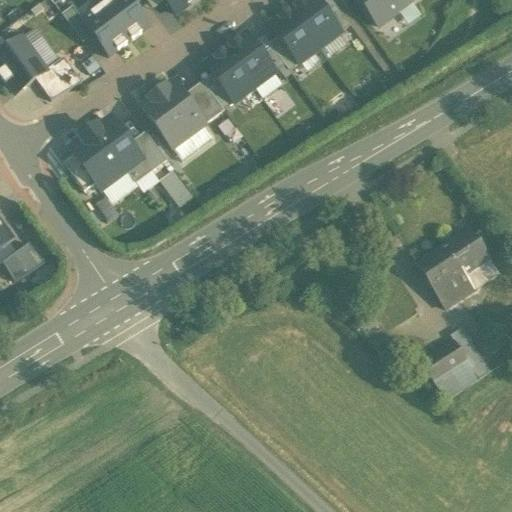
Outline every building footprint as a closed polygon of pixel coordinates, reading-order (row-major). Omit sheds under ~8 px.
[(134,8),(127,0),(110,0),(101,7),(129,45),(149,29),(134,8)] [(165,3),(163,0),(142,0),(143,1),(152,12),(165,3)] [(163,0),(165,3),(176,17),(198,0),(163,0)] [(313,0),(309,0),(292,13),(320,52),(341,37),(313,0)] [(356,0),(377,28),(378,27),(379,29),(398,15),(397,13),(411,3),(408,0),(356,0)] [(129,45),(101,7),(81,22),(80,23),(92,39),(108,60),(129,45)] [(92,39),(80,23),(81,22),(72,9),(61,17),(83,46),(92,39)] [(320,52),(292,13),(272,28),(300,67),(320,52)] [(21,42),(44,74),(59,63),(36,31),(21,42)] [(246,36),(225,51),(254,90),(273,76),(275,75),(266,64),(253,46),(246,36)] [(253,46),(266,64),(276,57),(263,39),(253,46)] [(21,42),(0,56),(0,82),(4,88),(7,86),(16,97),(35,83),(45,76),(44,74),(21,42)] [(254,90),(225,51),(204,67),(211,77),(224,94),(233,106),(254,90)] [(266,64),(275,75),(285,68),(276,57),(266,64)] [(35,83),(51,104),(81,85),(63,60),(59,63),(44,74),(45,76),(35,83)] [(273,76),(254,90),(262,102),(281,87),(273,76)] [(215,102),(224,94),(211,77),(202,84),(215,102)] [(182,98),(204,128),(223,113),(215,102),(202,84),(182,98)] [(172,85),(140,108),(172,151),(204,128),(182,98),(172,85)] [(223,113),(233,106),(224,94),(215,102),(223,113)] [(79,142),(68,150),(100,194),(126,174),(142,163),(129,146),(127,148),(120,139),(123,137),(115,127),(113,129),(108,121),(96,130),(94,131),(96,134),(83,143),(81,140),(79,142)] [(81,140),(83,143),(96,134),(94,131),(96,130),(95,128),(78,140),(79,142),(81,140)] [(204,128),(172,151),(182,165),(213,141),(204,128)] [(145,135),(129,146),(142,163),(151,175),(166,163),(145,135)] [(135,186),(151,175),(142,163),(126,174),(135,186)] [(172,174),(159,184),(179,211),(192,202),(172,174)] [(0,249),(11,242),(0,226),(0,249)] [(469,232),(415,266),(444,311),(475,291),(472,288),(465,277),(488,262),(469,232)] [(44,267),(28,247),(2,266),(14,285),(44,267)] [(488,262),(465,277),(472,288),(488,278),(490,281),(495,278),(496,273),(488,262)] [(369,316),(352,326),(359,339),(377,327),(369,316)] [(456,341),(421,359),(442,400),(488,376),(464,330),(453,335),(456,341)] [(392,349),(384,335),(368,344),(377,358),(392,349)]
